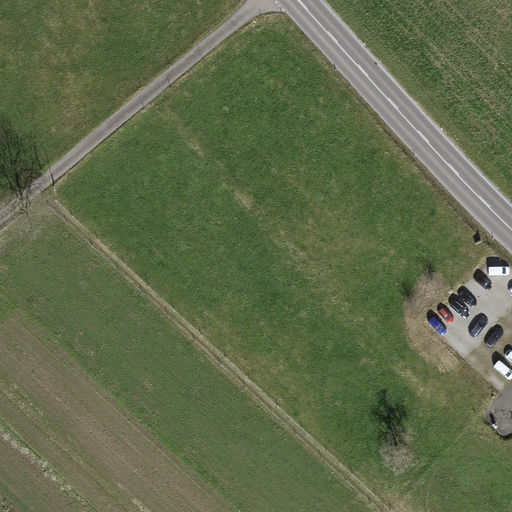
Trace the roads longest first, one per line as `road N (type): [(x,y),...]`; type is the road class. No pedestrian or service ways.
road 1 (track): [(0,224),(264,0)]
road 2 (tertiary): [(298,0),(511,229)]
